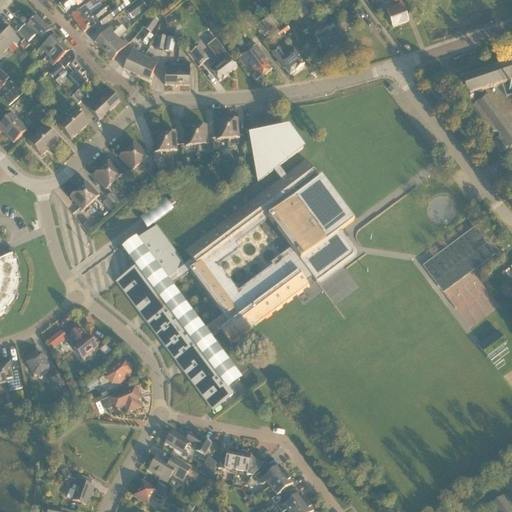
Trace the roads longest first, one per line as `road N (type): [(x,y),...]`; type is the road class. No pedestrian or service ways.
road 1 (tertiary): [(394,67),(318,88),(148,104)]
road 2 (residential): [(336,511),(283,440),(157,415)]
road 3 (tertiary): [(511,219),(484,194),(394,67)]
road 4 (residential): [(148,104),(100,73),(30,0)]
road 5 (residential): [(157,415),(148,357),(79,294)]
road 6 (tertiary): [(148,104),(66,175),(41,186)]
road 7 (tertiary): [(511,26),(394,67)]
